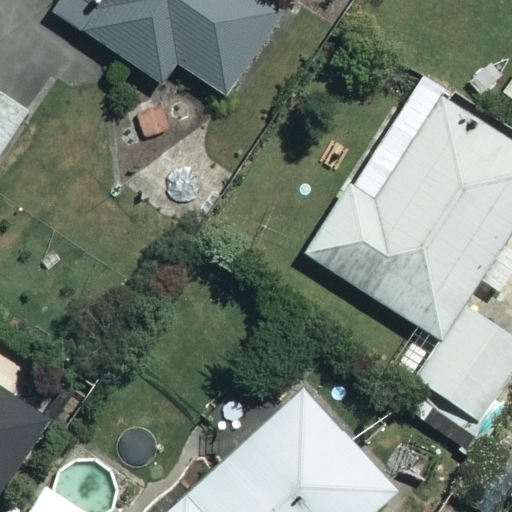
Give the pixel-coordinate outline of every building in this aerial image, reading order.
[(276,5),(268,0),(57,0),(53,7),(158,77),(171,57),(220,89),(276,5)] [(511,68),(511,65),(441,36),(428,67),(500,97),(511,68)] [(511,221),(511,138),(417,77),(304,249),(414,321),(387,363),(429,391),(414,414),(461,445),(511,367),(511,336),(459,302),(511,221)] [(0,158),(30,112),(0,92),(0,158)] [(364,511),(393,486),(300,383),(155,511),(364,511)] [(0,476),(41,411),(0,384),(0,476)] [(85,511),(43,482),(22,511),(85,511)] [(511,511),(511,498),(503,511),(511,511)]
